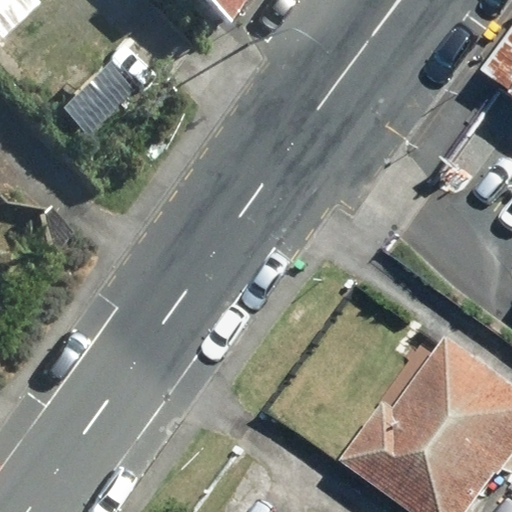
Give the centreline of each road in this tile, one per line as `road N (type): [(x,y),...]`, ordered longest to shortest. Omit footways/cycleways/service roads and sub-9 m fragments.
road 1 (secondary): [(28,511),(311,125)]
road 2 (secondary): [(402,0),(311,125)]
